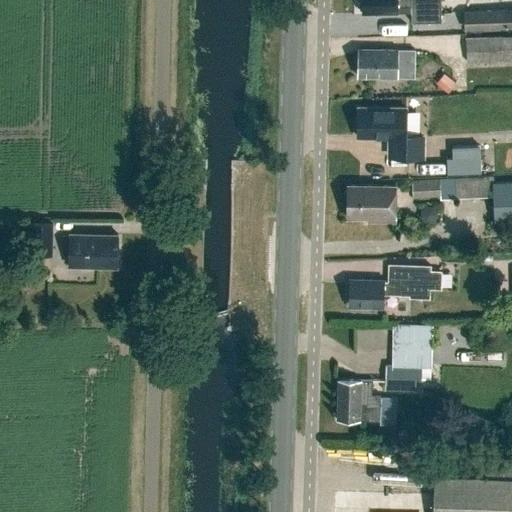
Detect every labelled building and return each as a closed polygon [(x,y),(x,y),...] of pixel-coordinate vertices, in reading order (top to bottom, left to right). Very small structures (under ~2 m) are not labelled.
[(361,0),(362,13),(396,12),(396,6),(409,6),(410,22),(439,21),(439,12),(449,12),(448,0),(361,0)] [(462,29),(511,26),(511,6),(461,9),(462,29)] [(511,34),(464,37),(466,63),(511,59),(511,34)] [(413,78),(414,49),(358,48),(358,77),(413,78)] [(447,76),(440,85),(447,91),(454,82),(447,76)] [(355,130),(358,132),(357,136),(390,137),(390,156),(422,157),(422,136),(405,135),(406,109),(358,108),(358,121),(355,123),(355,130)] [(447,158),(447,174),(482,173),(481,146),(453,147),(453,158),(447,158)] [(491,194),(490,176),(440,178),(441,197),(491,194)] [(412,179),(413,197),(439,196),(438,178),(412,179)] [(493,223),(511,222),(511,181),(492,182),(493,223)] [(395,222),(396,185),(347,184),(346,218),(366,218),(366,221),(395,222)] [(52,254),(53,224),(31,223),(30,253),(52,254)] [(117,267),(118,234),(69,233),(68,265),(117,267)] [(386,262),(386,279),(350,279),(350,305),(383,305),(383,293),(407,294),(407,296),(428,297),(428,287),(439,287),(440,268),(429,268),(429,263),(386,262)] [(414,388),(414,376),(429,377),(430,323),(391,322),(390,363),(384,363),(383,388),(414,388)] [(379,420),(380,394),(372,394),(372,379),(338,379),(337,419),(379,420)] [(511,511),(511,478),(484,478),(436,476),(434,511),(511,511)]
